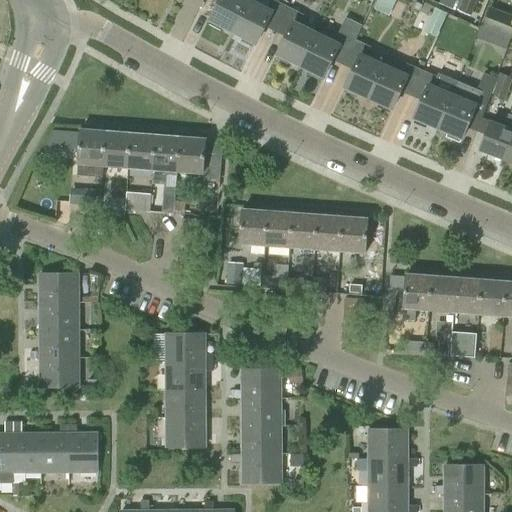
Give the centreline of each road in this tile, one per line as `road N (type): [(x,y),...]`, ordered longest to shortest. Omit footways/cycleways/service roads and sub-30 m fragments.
road 1 (residential): [(511,423),(376,376),(0,219)]
road 2 (tertiary): [(511,225),(227,100),(99,27),(57,26)]
road 3 (residential): [(0,161),(57,26)]
